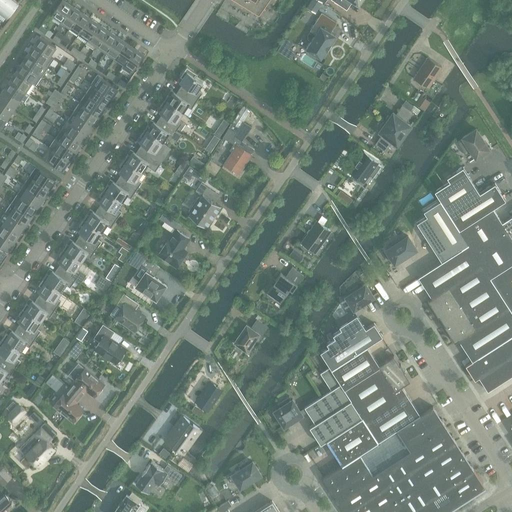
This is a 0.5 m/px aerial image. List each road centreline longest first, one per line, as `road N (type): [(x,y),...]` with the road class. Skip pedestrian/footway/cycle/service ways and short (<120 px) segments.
road 1 (residential): [(10,292),(174,50)]
road 2 (residential): [(56,511),(179,330)]
road 3 (residential): [(179,330),(289,168)]
road 4 (residential): [(289,168),(398,7)]
road 5 (unclassified): [(416,331),(511,478)]
